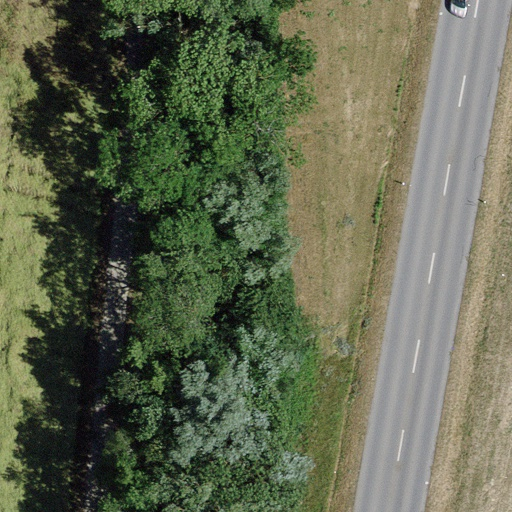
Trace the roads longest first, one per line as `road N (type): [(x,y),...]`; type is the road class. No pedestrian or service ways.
road 1 (secondary): [(380,511),(468,0)]
road 2 (unclassified): [(129,0),(148,51),(100,511)]
